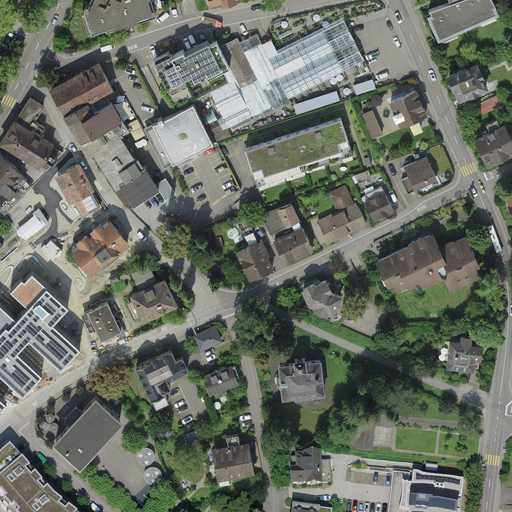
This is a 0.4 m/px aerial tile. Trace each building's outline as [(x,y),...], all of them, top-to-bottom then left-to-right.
[(154,0),(88,0),(82,13),(89,36),(159,14),(154,0)] [(449,0),(451,2),(427,10),(440,38),(500,12),(493,0),(449,0)] [(344,20),(324,30),(344,70),(365,60),(344,20)] [(344,70),(324,30),(269,57),(289,98),(344,70)] [(169,50),(153,58),(167,86),(183,78),(194,100),(211,92),(223,117),(228,127),(229,128),(289,98),(269,57),(261,42),(244,51),(241,44),(223,53),(220,46),(217,40),(187,55),(184,49),(173,55),(172,53),(171,54),(169,50)] [(480,60),(450,73),(461,99),(492,86),(480,60)] [(100,63),(51,89),(91,153),(94,150),(117,185),(113,187),(124,203),(129,208),(159,189),(144,166),(143,167),(142,165),(139,166),(112,123),(121,118),(111,99),(116,97),(113,92),(107,95),(106,93),(113,89),(100,63)] [(357,94),(377,90),(375,80),(355,84),(357,94)] [(417,88),(390,100),(402,126),(429,114),(417,88)] [(338,91),(295,105),(298,114),(341,100),(338,91)] [(31,97),(2,142),(40,166),(53,144),(40,136),(45,127),(35,120),(44,105),(31,97)] [(159,120),(153,123),(173,164),(214,143),(210,136),(205,126),(194,103),(163,118),(162,116),(158,118),(159,120)] [(376,111),(364,114),(372,139),(383,136),(376,111)] [(343,116),(296,131),(308,170),(356,155),(343,116)] [(223,117),(205,126),(210,136),(228,127),(223,117)] [(477,136),(489,163),(511,152),(511,132),(508,123),(477,136)] [(296,131),(248,147),(260,186),(308,170),(296,131)] [(0,209),(5,215),(25,194),(19,188),(28,179),(20,172),(20,171),(1,153),(0,154),(0,209)] [(427,157),(404,166),(415,190),(438,181),(427,157)] [(79,163),(59,174),(70,195),(67,197),(71,203),(81,197),(89,213),(102,207),(93,190),(94,190),(79,163)] [(329,194),(338,212),(358,203),(350,184),(329,194)] [(364,200),(374,220),(395,210),(385,190),(364,200)] [(262,215),(270,233),(301,218),(293,200),(262,215)] [(317,222),(326,242),(368,222),(358,203),(338,212),(317,222)] [(27,239),(43,224),(45,227),(50,223),(40,207),(33,213),(35,215),(18,229),(27,239)] [(72,247),(92,272),(128,243),(109,218),(93,230),(91,227),(85,232),(87,235),(72,247)] [(274,238),(286,264),(316,250),(304,225),(274,238)] [(436,231),(378,258),(394,292),(411,284),(425,285),(445,276),(452,289),(487,272),(468,233),(442,245),(436,231)] [(45,243),(41,248),(49,255),(54,259),(57,256),(58,256),(63,250),(51,239),(46,244),(45,243)] [(235,252),(248,279),(275,266),(263,239),(235,252)] [(142,313),(144,318),(177,303),(165,278),(158,282),(150,264),(132,272),(141,290),(132,294),(135,299),(129,302),(136,316),(142,313)] [(0,408),(8,400),(0,392),(0,370),(23,393),(43,372),(19,349),(30,337),(61,366),(81,345),(55,320),(70,304),(32,269),(25,277),(22,275),(10,288),(28,304),(16,316),(0,300),(0,408)] [(118,275),(110,278),(113,284),(121,281),(118,275)] [(328,277),(303,290),(311,306),(332,317),(340,305),(341,292),(335,292),(328,277)] [(112,308),(108,301),(84,312),(88,321),(85,322),(90,333),(97,330),(102,339),(116,333),(118,337),(126,333),(119,318),(117,319),(115,314),(118,313),(115,306),(112,308)] [(214,325),(192,337),(201,353),(223,342),(214,325)] [(450,336),(448,365),(480,368),(483,339),(450,336)] [(177,345),(137,367),(153,398),(194,376),(177,345)] [(324,358),(280,363),(285,401),(329,395),(324,358)] [(201,375),(208,395),(240,384),(233,364),(201,375)] [(102,392),(56,439),(83,464),(128,417),(102,392)] [(374,426),(360,424),(358,445),(372,447),(374,426)] [(213,449),(219,481),(256,474),(250,442),(213,449)] [(145,466),(158,458),(150,445),(137,453),(145,466)] [(70,511),(55,500),(52,497),(34,477),(10,451),(0,460),(0,501),(9,511),(70,511)] [(293,471),(293,484),(308,484),(308,485),(321,484),(321,483),(331,482),(330,462),(320,463),(320,456),(306,456),(306,457),(298,458),(298,459),(293,459),(293,471)] [(151,486),(165,477),(156,464),(143,473),(151,486)] [(410,475),(393,473),(388,511),(460,511),(464,482),(414,476),(413,482),(410,481),(410,475)]
